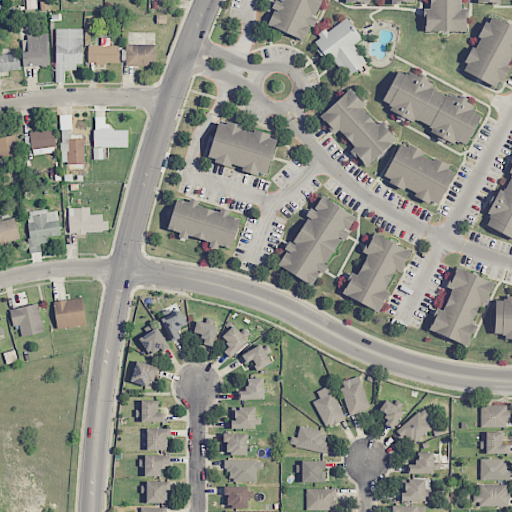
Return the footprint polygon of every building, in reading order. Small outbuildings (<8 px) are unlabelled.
[(321,0),(304,41),(268,25),(278,0),(321,0)] [(425,32),(424,0),(466,0),(467,31),(425,32)] [(511,57),(496,87),(461,67),(490,14),(511,26),(511,57)] [(320,37),(317,34),(325,28),(327,32),(347,17),(363,38),(354,45),(367,63),(347,78),(333,59),(330,62),(314,41),(320,37)] [(81,29),(56,28),(55,74),(65,74),(65,70),(81,70),(81,29)] [(23,52),(23,66),(49,66),(48,34),(27,34),(27,52),(23,52)] [(88,45),(88,63),(119,64),(119,46),(109,46),(109,38),(100,38),(100,45),(88,45)] [(125,65),(156,67),(157,45),(126,44),(125,65)] [(0,71),(21,68),(19,52),(0,55),(0,71)] [(382,106),(402,67),(483,109),(463,149),(382,106)] [(319,115),(351,86),(399,139),(367,168),(319,115)] [(84,163),(84,138),(72,138),(71,114),(60,115),(61,164),(84,163)] [(127,147),(127,129),(107,129),(107,117),(94,117),(94,160),(103,160),(103,147),(127,147)] [(207,159),(219,119),(277,136),(265,177),(207,159)] [(25,148),(55,147),(54,131),(25,132),(25,148)] [(0,158),(16,156),(12,135),(0,137),(0,158)] [(384,176),(401,143),(455,170),(437,204),(384,176)] [(511,238),(482,222),(511,167),(511,238)] [(311,286),(279,265),(323,196),(355,216),(311,286)] [(168,228),(177,198),(240,217),(231,248),(168,228)] [(68,208),(69,233),(108,232),(108,221),(102,221),(102,214),(90,214),(90,207),(68,208)] [(57,211),(48,212),(48,209),(26,212),(30,245),(47,243),(46,237),(61,235),(57,211)] [(0,244),(20,240),(15,218),(0,220),(0,244)] [(378,312),(342,294),(374,233),(410,251),(378,312)] [(466,346),(428,330),(456,266),(494,283),(466,346)] [(511,339),(494,339),(496,295),(511,295),(511,339)] [(57,329),(86,325),(82,298),(53,302),(57,329)] [(44,332),(38,303),(10,309),(13,327),(19,325),(21,336),(44,332)] [(177,330),(187,325),(180,309),(161,318),(172,341),(180,337),(177,330)] [(194,333),(204,334),(202,344),(213,346),(217,325),(196,321),(194,333)] [(221,337),(230,346),(224,352),(230,358),(248,340),(234,325),(221,337)] [(139,339),(151,357),(169,345),(157,327),(139,339)] [(272,363),(261,344),(240,356),(245,364),(251,361),(257,371),(272,363)] [(131,382),(151,386),(153,377),(158,378),(161,367),(136,361),(131,382)] [(339,382),(350,416),(370,409),(359,376),(339,382)] [(264,378),(247,378),(247,390),(239,391),(239,400),(264,400),(264,378)] [(316,392),(320,398),(313,402),(326,428),(345,418),(328,385),(316,392)] [(157,400),(141,400),(141,422),(165,422),(165,413),(157,413),(157,400)] [(394,429),(404,410),(385,400),(380,410),(388,414),(383,423),(394,429)] [(481,426),(509,425),(508,405),(480,405),(481,426)] [(231,428),(255,429),(255,408),(235,408),(235,421),(232,421),(231,428)] [(412,444),(434,426),(421,410),(399,428),(412,444)] [(290,447),(325,451),(327,430),(299,426),(298,437),(291,437),(290,447)] [(146,449),(167,450),(167,437),(170,437),(171,429),(147,428),(146,449)] [(486,454),(508,453),(508,444),(502,444),(502,431),(486,432),(486,454)] [(247,455),(247,434),(223,433),(223,442),(227,442),(227,455),(247,455)] [(434,474),(433,452),(416,453),(416,465),(408,465),(408,474),(434,474)] [(145,476),(162,476),(162,464),(170,464),(170,455),(145,455),(145,476)] [(507,480),(507,459),(480,458),(480,479),(507,480)] [(256,480),(256,469),(262,469),(262,460),(224,460),(224,470),(229,470),(229,480),(256,480)] [(325,461),(302,460),(302,482),(325,482),(325,471),(325,461)] [(425,501),(425,480),(405,480),(405,493),(401,493),(401,501),(425,501)] [(146,502),(167,503),(167,489),(170,489),(170,481),(147,481),(146,502)] [(472,505),(509,505),(509,485),(479,484),(479,495),(472,495),(472,505)] [(224,495),(228,496),(227,508),(247,508),(248,486),(224,486),(224,495)] [(306,510),(335,510),(335,489),(306,488),(306,510)]
